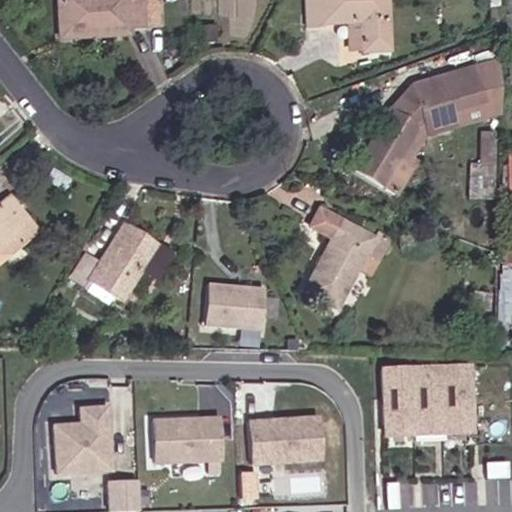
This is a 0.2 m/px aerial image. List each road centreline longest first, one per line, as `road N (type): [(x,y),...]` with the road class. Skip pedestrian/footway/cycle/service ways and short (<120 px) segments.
road 1 (residential): [(356,510),(348,404),(331,383),(204,369),(67,370),(39,385),(24,418),(21,489),(10,511)]
road 2 (residential): [(110,167),(270,191),(301,154),(282,103),(240,88)]
road 3 (residential): [(0,53),(56,127),(110,167)]
road 4 (residential): [(356,510),(511,510)]
road 5 (residential): [(240,88),(110,167)]
